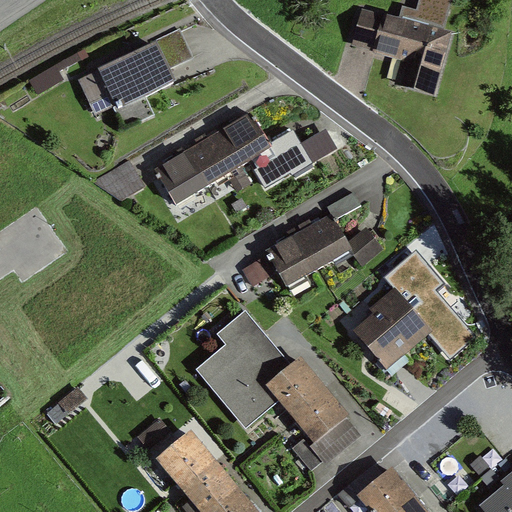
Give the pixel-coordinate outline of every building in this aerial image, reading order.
[(406,27),(363,14),(353,49),(401,63),(394,86),(433,98),(451,38),(441,35),(451,0),(422,0),(417,17),(410,15),(406,27)] [(172,82),(155,46),(77,85),(88,107),(108,97),(115,110),(172,82)] [(265,149),(247,119),(156,173),(174,204),(265,149)] [(143,188),(131,164),(118,170),(129,194),(143,188)] [(331,219),(268,250),(284,282),(347,251),(331,219)] [(365,264),(387,249),(372,228),(351,242),(365,264)] [(432,337),(391,290),(370,309),(377,316),(354,337),(389,376),(432,337)] [(293,367),(246,309),(220,330),(228,340),(197,365),(244,424),(275,399),(266,388),(293,367)] [(361,435),(301,360),(293,367),(266,388),(275,399),(326,463),(361,435)] [(87,403),(76,390),(48,413),(58,426),(87,403)] [(168,433),(160,423),(141,439),(149,449),(168,433)] [(250,511),(189,436),(155,463),(179,493),(194,511),(250,511)] [(323,464),(304,441),(293,450),(312,473),(323,464)] [(424,511),(391,472),(385,478),(375,467),(340,497),(349,507),(361,497),(374,511),(424,511)] [(511,511),(511,479),(505,485),(508,489),(483,510),(485,511),(511,511)]
